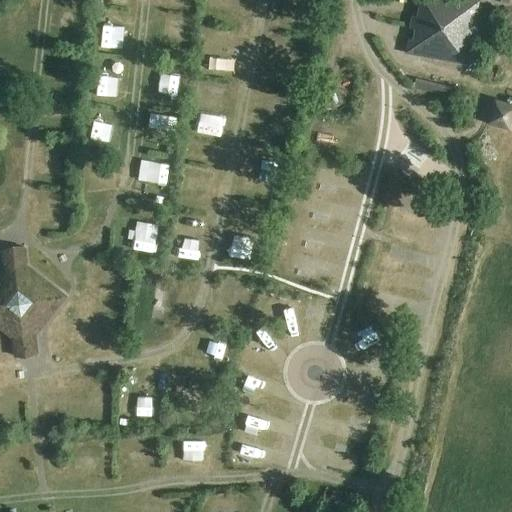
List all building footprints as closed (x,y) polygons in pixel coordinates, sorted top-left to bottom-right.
[(407,53),(454,62),(467,64),(478,2),(466,0),(416,0),(416,5),(421,6),(419,17),(413,16),(411,29),(417,30),(414,41),(409,40),(407,53)] [(67,45),(63,69),(75,71),(79,47),(67,45)] [(414,89),(451,97),(453,89),(416,81),(414,89)] [(66,99),(80,98),(79,82),(64,83),(66,99)] [(511,101),(494,96),(486,122),(511,129),(511,101)] [(473,129),(481,121),(467,107),(452,123),(463,133),(469,126),(473,129)] [(160,130),(156,144),(181,150),(184,136),(160,130)] [(286,131),(281,151),(297,155),(301,134),(286,131)] [(153,188),(177,192),(179,179),(155,175),(153,188)] [(140,244),(138,263),(150,264),(152,245),(140,244)] [(5,269),(0,275),(0,327),(14,338),(15,350),(36,348),(35,336),(66,297),(27,266),(25,254),(4,256),(5,269)] [(119,339),(122,322),(132,323),(136,295),(108,290),(100,335),(119,339)] [(76,400),(54,400),(54,422),(76,422),(76,400)]
